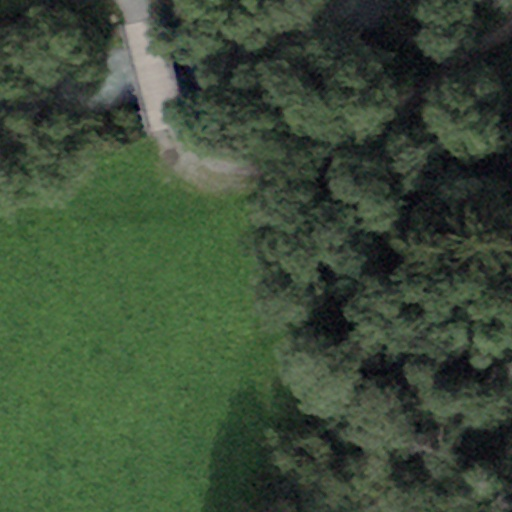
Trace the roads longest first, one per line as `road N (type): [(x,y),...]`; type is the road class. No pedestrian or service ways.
road 1 (track): [(170,135),(213,171),(341,140),(511,27)]
road 2 (track): [(170,135),(138,0)]
